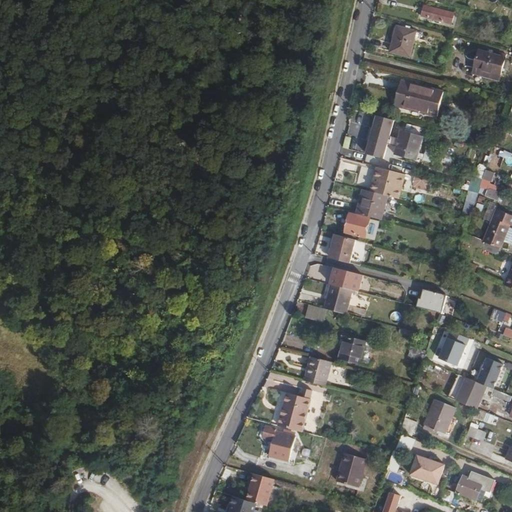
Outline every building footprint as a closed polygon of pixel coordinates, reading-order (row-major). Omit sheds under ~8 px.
[(423,3),(420,15),(451,23),(453,11),(423,3)] [(396,25),(390,51),(410,56),(417,29),(396,25)] [(478,48),(472,73),(498,79),(505,56),(478,48)] [(400,79),(394,103),(436,114),(442,90),(400,79)] [(374,116),(372,123),(381,125),(387,125),(389,120),(374,116)] [(370,128),(365,147),(384,152),(389,133),(371,128),(370,128)] [(423,135),(401,130),(395,154),(417,159),(423,135)] [(389,133),(384,152),(387,153),(393,134),(389,133)] [(402,175),(403,173),(377,166),(373,180),(376,181),(379,169),(402,175)] [(361,167),(357,180),(371,184),(375,171),(361,167)] [(396,197),(402,175),(379,169),(376,181),(373,180),(370,190),(385,194),(396,197)] [(477,194),(500,199),(501,191),(490,189),(494,172),(485,169),(482,182),(471,179),(463,213),(472,214),(477,194)] [(355,207),(353,212),(378,218),(385,194),(370,190),(363,188),(357,207),(355,207)] [(491,218),(480,246),(497,253),(508,225),(509,222),(511,223),(511,213),(496,207),(491,218)] [(349,212),(344,230),(372,237),(375,235),(379,219),(349,212)] [(331,248),(328,256),(341,260),(347,235),(333,232),(329,247),(331,248)] [(511,258),(502,282),(511,286),(511,258)] [(463,260),(461,266),(472,270),(475,264),(463,260)] [(339,275),(337,284),(351,288),(357,289),(360,274),(343,269),(341,275),(339,275)] [(329,282),(322,306),(345,311),(351,288),(337,284),(329,282)] [(447,296),(425,290),(422,299),(418,298),(415,307),(443,314),(447,296)] [(310,304),(307,313),(317,316),(320,306),(310,304)] [(505,326),(502,332),(509,334),(511,328),(505,326)] [(338,356),(359,361),(364,339),(344,334),(338,356)] [(465,343),(446,335),(438,356),(456,363),(465,343)] [(364,339),(359,361),(362,362),(368,340),(364,339)] [(308,354),(302,378),(324,383),(330,360),(308,354)] [(502,361),(486,355),(477,379),(478,380),(493,385),(502,361)] [(431,361),(422,357),(419,366),(428,369),(431,361)] [(478,380),(457,372),(448,395),(469,403),(478,380)] [(414,382),(411,391),(415,393),(419,384),(414,382)] [(287,390),(278,422),(301,428),(312,388),(298,385),(296,393),(287,390)] [(432,396),(421,425),(434,430),(436,427),(443,429),(453,404),(432,396)] [(403,414),(398,428),(410,433),(415,419),(403,414)] [(476,425),(468,422),(465,432),(473,434),(476,425)] [(266,423),(262,434),(273,436),(272,438),(292,444),(295,432),(276,428),(276,426),(266,423)] [(400,432),(386,466),(395,470),(402,452),(406,453),(413,438),(400,432)] [(345,449),(336,477),(357,484),(366,456),(345,449)] [(415,452),(408,472),(435,481),(443,461),(415,452)] [(247,484),(244,495),(264,501),(270,481),(272,475),(252,469),(249,478),(250,479),(248,484),(247,484)] [(464,475),(458,489),(482,499),(488,482),(484,481),(483,483),(464,475)] [(436,485),(432,496),(439,498),(442,487),(436,485)] [(442,487),(439,498),(448,502),(452,491),(442,487)]
